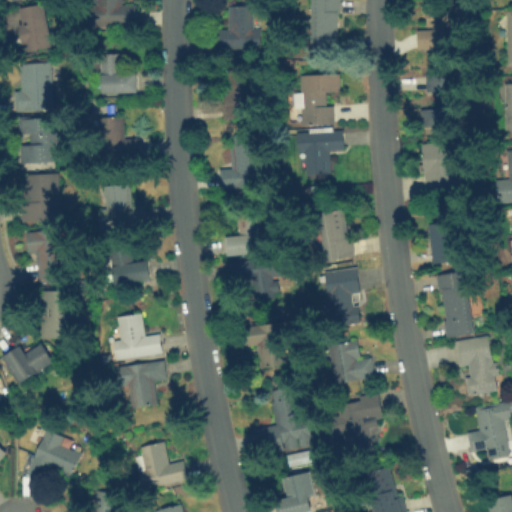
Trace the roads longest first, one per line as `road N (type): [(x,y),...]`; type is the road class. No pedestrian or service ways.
road 1 (residential): [(448,511),(391,254),(378,107),(381,0)]
road 2 (residential): [(175,0),(184,244),(235,511)]
